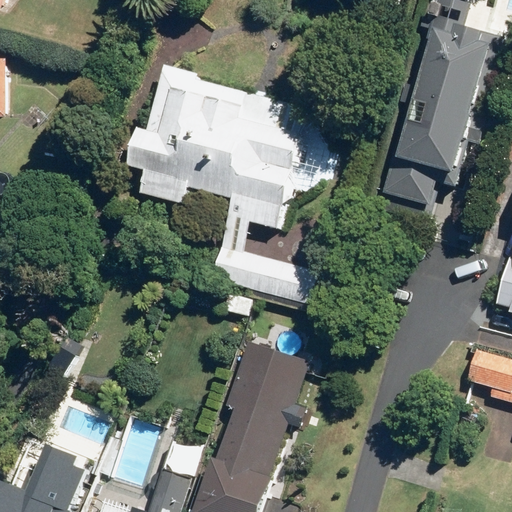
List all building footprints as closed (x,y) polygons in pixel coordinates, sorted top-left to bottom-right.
[(0,0),(0,9),(9,12),(12,0),(0,0)] [(470,49),(432,39),(396,172),(431,181),(433,173),(460,180),(469,146),(478,148),(500,68),(468,59),(470,49)] [(13,62),(0,62),(0,119),(12,120),(13,62)] [(153,132),(144,130),(134,167),(150,171),(144,194),(190,206),(194,190),(237,201),(233,217),(282,229),(291,200),(337,178),(342,156),(312,109),(168,73),(153,132)] [(324,273),(225,247),(217,279),(315,305),(324,273)] [(511,264),(500,306),(511,309),(511,264)] [(224,461),(218,459),(200,511),(269,511),(280,479),(277,478),(314,363),(252,343),(232,408),(240,410),(224,461)] [(511,357),(481,350),(473,383),(488,387),(486,396),(511,402),(511,357)] [(34,493),(2,479),(0,483),(0,511),(74,511),(95,463),(53,446),(34,493)] [(187,511),(198,482),(171,472),(157,511),(144,511),(138,510),(137,511),(106,511),(114,490),(98,485),(88,511),(187,511)]
